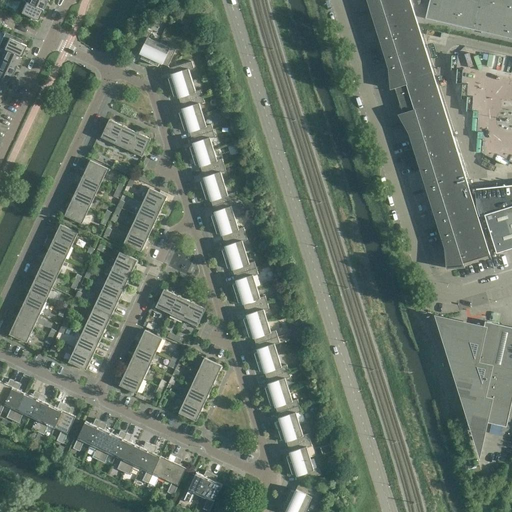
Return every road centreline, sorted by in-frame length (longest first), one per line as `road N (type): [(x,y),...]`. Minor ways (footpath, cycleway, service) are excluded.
road 1 (tertiary): [(390,511),(230,0)]
road 2 (unclassified): [(511,279),(451,292),(431,281),(336,0)]
road 3 (residential): [(270,479),(230,346),(217,338),(222,318),(193,224)]
road 4 (residential): [(0,308),(111,69)]
road 5 (residential): [(99,392),(171,235),(193,224)]
road 6 (residential): [(270,479),(99,392)]
road 7 (residential): [(193,224),(152,88),(111,69)]
road 8 (residential): [(0,150),(54,38)]
